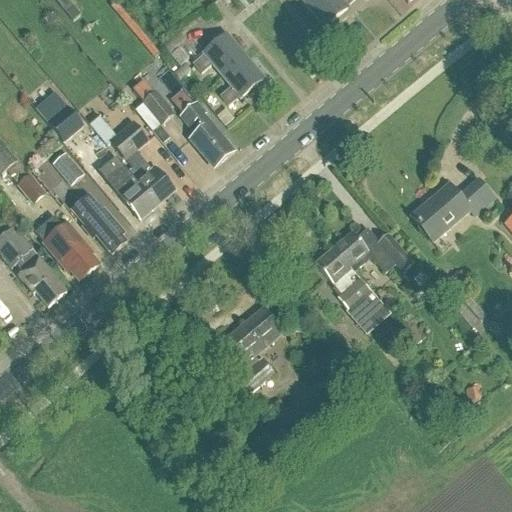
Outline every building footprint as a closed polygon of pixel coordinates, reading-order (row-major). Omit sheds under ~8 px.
[(52,0),(64,14),(71,9),(63,0),(52,0)] [(297,0),(306,9),(316,0),(297,0)] [(316,0),(306,9),(324,31),(347,12),(346,10),(356,1),(354,0),(340,0),(338,2),(336,0),(316,0)] [(166,47),(183,67),(192,59),(183,48),(189,43),(182,34),(166,47)] [(211,69),(221,80),(245,61),(226,38),(202,58),(204,60),(193,69),(201,78),(211,69)] [(220,101),(228,110),(238,101),(240,103),(263,83),(245,61),(221,80),(231,92),(220,101)] [(155,96),(144,105),(162,127),(173,118),(155,96)] [(210,126),(209,126),(204,119),(206,118),(197,107),(180,121),(189,132),(190,131),(196,137),(188,144),(200,157),(202,155),(216,171),(234,156),(210,126)] [(49,128),(64,146),(83,129),(67,111),(49,128)] [(128,175),(157,210),(175,195),(154,171),(151,174),(136,155),(148,145),(133,127),(110,146),(132,172),(128,175)] [(0,146),(0,177),(16,165),(0,146)] [(83,178),(76,170),(65,157),(52,168),(69,189),(83,178)] [(128,175),(114,159),(105,167),(116,180),(108,187),(119,200),(118,200),(139,225),(157,210),(128,175)] [(47,175),(27,180),(32,200),(52,195),(47,175)] [(448,188),(410,220),(433,247),(470,215),(475,221),(495,204),(477,184),(458,200),(448,188)] [(89,201),(73,214),(85,229),(83,231),(92,242),(96,239),(112,259),(125,248),(120,241),(124,238),(104,214),(102,216),(89,201)] [(54,220),(35,236),(44,247),(43,248),(69,278),(72,276),(80,286),(98,271),(89,261),(92,258),(68,228),(64,231),(54,220)] [(36,298),(49,312),(67,297),(13,233),(0,243),(0,258),(12,273),(17,269),(23,276),(18,280),(34,300),(36,298)] [(334,252),(387,315),(388,314),(354,275),(371,261),(385,277),(395,268),(402,277),(413,268),(388,239),(378,247),(367,234),(357,242),(352,237),(334,252)] [(347,314),(365,334),(387,315),(334,252),(315,268),(342,299),(337,303),(347,314)] [(457,313),(474,332),(488,319),(471,300),(457,313)] [(225,345),(245,369),(246,368),(250,373),(239,383),(251,397),(275,377),(263,362),(259,365),(254,360),(282,337),(263,313),(225,345)] [(402,381),(378,350),(369,358),(394,387),(402,381)] [(264,416),(277,432),(292,420),(279,404),(264,416)]
